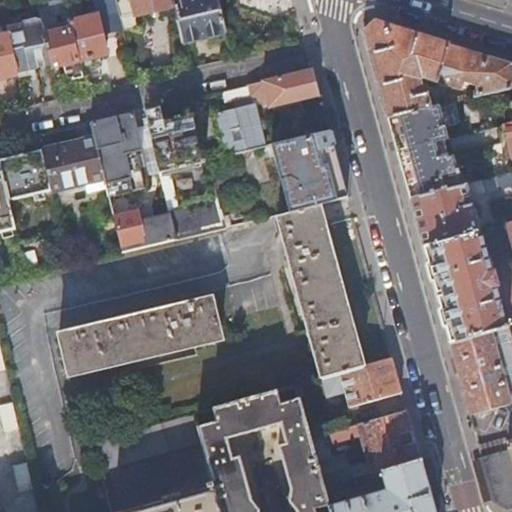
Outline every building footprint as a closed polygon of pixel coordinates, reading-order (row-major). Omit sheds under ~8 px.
[(114,0),(121,27),(137,24),(135,16),(174,7),(171,0),(114,0)] [(171,0),(174,7),(182,44),(224,33),(216,0),(171,0)] [(96,16),(69,22),(70,27),(79,62),(106,55),(96,16)] [(42,26),(41,20),(35,17),(25,20),(20,25),(21,31),(8,34),(17,71),(51,64),(43,34),(42,26)] [(378,83),(388,119),(432,109),(428,96),(424,97),(421,83),(423,81),(461,92),(464,85),(474,87),(477,99),(511,90),(511,66),(477,55),(376,24),(372,29),(365,36),(378,83)] [(0,31),(1,36),(0,35),(0,80),(17,76),(18,76),(17,71),(8,34),(6,26),(0,27),(0,31)] [(43,34),(51,64),(57,62),(58,67),(63,66),(67,82),(82,78),(79,62),(70,27),(43,34)] [(299,101),(317,97),(310,72),(247,87),(247,88),(222,94),(224,103),(249,97),(261,104),(268,102),(270,112),(300,105),(299,101)] [(216,114),(226,157),(263,149),(253,106),(216,114)] [(432,109),(388,119),(397,153),(448,141),(439,107),(432,109)] [(131,115),(90,124),(94,139),(103,181),(107,199),(149,188),(147,178),(136,135),(131,115)] [(168,216),(174,241),(223,231),(206,161),(199,162),(191,116),(147,126),(148,133),(158,176),(168,216)] [(511,125),(498,129),(502,146),(509,144),(510,148),(506,149),(505,151),(506,158),(509,160),(511,158),(511,125)] [(136,135),(147,178),(158,176),(148,133),(136,135)] [(206,161),(223,231),(259,222),(274,218),(316,208),(346,200),(342,188),(327,134),(263,149),(226,157),(215,160),(215,158),(206,160),(206,161)] [(103,181),(94,139),(41,151),(51,193),(61,190),(88,184),(103,181)] [(448,141),(397,153),(410,200),(463,187),(458,167),(454,164),(448,141)] [(0,234),(17,231),(11,203),(50,193),(40,152),(0,162),(0,234)] [(495,179),(463,187),(410,200),(417,225),(424,248),(479,234),(472,207),(459,211),(458,206),(464,204),(463,201),(498,192),(495,179)] [(94,207),(88,184),(61,190),(67,213),(94,207)] [(316,208),(274,218),(276,226),(279,237),(320,380),(339,375),(362,369),(321,227),(318,215),(316,208)] [(112,217),(121,253),(147,247),(145,241),(155,239),(156,245),(174,241),(168,216),(152,219),(152,217),(140,220),(138,212),(112,217)] [(479,234),(424,248),(433,283),(437,297),(450,344),(505,329),(479,234)] [(209,301),(57,336),(67,374),(218,337),(209,301)] [(511,327),(505,329),(450,344),(457,371),(460,382),(469,416),(511,403),(511,381),(504,384),(497,360),(511,355),(511,327)] [(390,361),(362,369),(339,375),(344,393),(349,408),(399,394),(390,361)] [(339,375),(320,380),(325,398),(344,393),(339,375)] [(321,488),(307,440),(296,400),(278,405),(274,393),(210,411),(213,423),(196,428),(200,444),(211,484),(218,511),(327,511),(327,508),(324,499),(321,488)] [(9,403),(0,405),(0,417),(3,430),(15,427),(9,403)] [(405,413),(307,440),(321,488),(351,480),(347,464),(330,458),(327,448),(352,441),(354,438),(359,437),(370,474),(380,472),(418,462),(412,439),(405,413)] [(196,428),(192,416),(93,443),(100,472),(200,444),(196,428)] [(506,439),(478,446),(481,459),(510,451),(508,444),(506,439)] [(511,508),(511,442),(508,444),(510,451),(481,459),(493,502),(499,506),(507,510),(511,508)] [(24,462),(12,465),(18,490),(30,488),(24,462)] [(327,508),(327,511),(432,511),(427,493),(419,464),(418,462),(380,472),(385,492),(327,508)] [(419,464),(427,493),(430,492),(422,464),(419,464)] [(351,480),(321,488),(324,499),(365,488),(362,477),(351,480)] [(218,511),(211,484),(204,486),(205,490),(194,493),(133,510),(132,507),(113,511),(218,511)]
